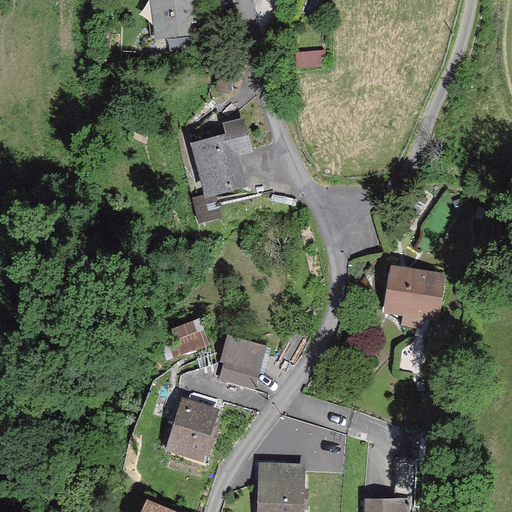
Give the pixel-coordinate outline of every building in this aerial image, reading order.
[(199,30),(194,0),(145,0),(150,36),(199,30)] [(215,40),(217,55),(227,54),(226,40),(215,40)] [(248,151),(241,122),(197,133),(213,192),(242,184),(234,155),(248,151)] [(214,196),(199,200),(204,219),(219,215),(214,196)] [(392,314),(392,316),(405,324),(417,326),(419,310),(435,313),(440,282),(389,274),(383,312),(392,314)] [(170,353),(205,343),(199,322),(172,330),(175,339),(167,341),(170,353)] [(230,341),(225,361),(256,369),(261,350),(230,341)] [(225,361),(219,377),(250,387),(256,369),(225,361)] [(217,426),(211,424),(213,416),(181,406),(166,449),(205,462),(217,426)] [(407,511),(407,507),(412,507),(411,459),(396,459),(396,507),(368,508),(368,511),(407,511)] [(295,511),(296,504),(303,505),(303,493),(297,492),(298,470),(269,469),(266,511),(295,511)] [(166,511),(144,503),(139,511),(166,511)]
